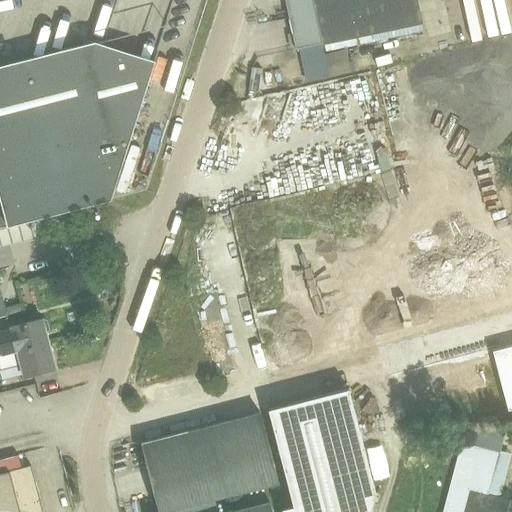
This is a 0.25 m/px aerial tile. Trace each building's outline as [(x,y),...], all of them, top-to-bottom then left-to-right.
[(283,0),(294,49),(321,43),(312,0),(283,0)] [(363,0),(312,0),(321,43),(370,32),(363,0)] [(414,0),(363,0),(370,32),(420,22),(414,0)] [(0,64),(0,221),(2,228),(110,199),(154,60),(94,41),(0,64)] [(308,81),(253,90),(269,182),(227,189),(239,253),(420,223),(410,166),(333,179),(330,163),(427,147),(426,141),(453,136),(450,124),(511,113),(511,43),(308,78),(308,81)] [(147,154),(151,131),(141,129),(137,153),(147,154)] [(511,134),(488,143),(503,189),(511,186),(511,134)] [(267,170),(220,182),(222,190),(269,178),(267,170)] [(203,347),(226,340),(210,287),(187,293),(203,347)] [(472,298),(454,299),(455,309),(424,311),(425,329),(474,326),(472,298)] [(0,356),(18,352),(49,344),(45,329),(48,326),(47,321),(43,319),(42,318),(41,318),(38,315),(29,317),(28,322),(11,326),(11,327),(0,330),(0,356)] [(0,356),(0,368),(21,364),(24,377),(55,369),(49,344),(18,352),(0,356)] [(511,345),(492,350),(507,409),(511,408),(511,345)] [(346,381),(362,376),(360,370),(384,362),(379,346),(338,359),(346,381)] [(369,511),(374,492),(347,387),(266,407),(291,506),(270,511),(268,504),(235,511),(369,511)] [(8,390),(8,407),(37,406),(36,389),(8,390)] [(258,412),(140,443),(157,511),(208,511),(205,501),(276,483),(258,412)] [(511,511),(511,500),(487,494),(498,451),(497,451),(503,426),(466,425),(462,442),(443,511),(511,511)] [(0,511),(42,511),(30,464),(19,467),(16,456),(0,460),(0,511)]
